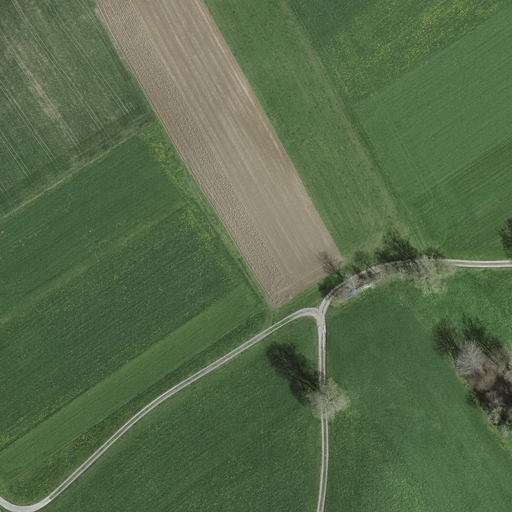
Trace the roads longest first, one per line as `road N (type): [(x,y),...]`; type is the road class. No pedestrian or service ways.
road 1 (track): [(0,500),(27,509),(49,499),(146,408),(291,317),(313,316)]
road 2 (track): [(313,316),(341,286),(380,268),(511,264)]
road 3 (track): [(313,316),(324,398),(320,511)]
